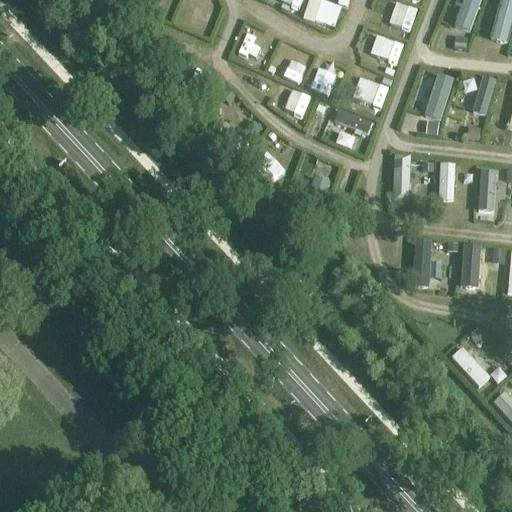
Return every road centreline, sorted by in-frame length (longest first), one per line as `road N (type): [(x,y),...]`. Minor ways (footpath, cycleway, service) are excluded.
road 1 (primary): [(419,511),(0,61)]
road 2 (track): [(238,0),(215,68),(314,148),(372,171)]
road 3 (track): [(370,235),(395,292),(473,314),(511,348)]
road 4 (track): [(360,0),(343,40),(238,0)]
road 5 (track): [(511,236),(369,221)]
road 6 (track): [(511,158),(384,138)]
